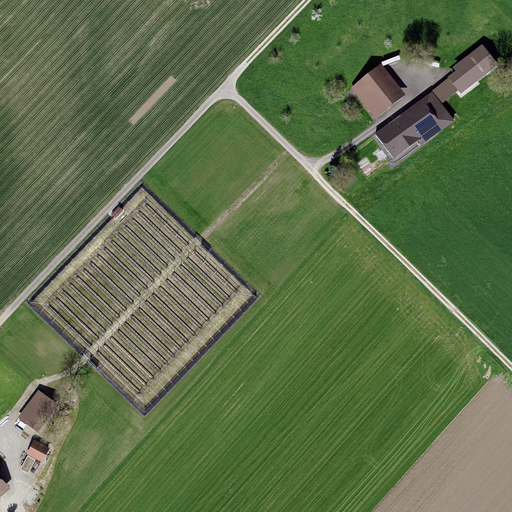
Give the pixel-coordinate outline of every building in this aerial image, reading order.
[(483,52),(457,71),(470,89),(496,70),(483,52)] [(388,64),(358,88),(382,119),(412,95),(388,64)] [(432,110),(388,140),(400,159),(431,138),(429,135),(443,125),(432,110)] [(52,403),(40,395),(23,419),(34,427),(52,403)] [(46,448),(32,443),(29,453),(42,458),(46,448)] [(28,457),(22,469),(29,473),(35,461),(28,457)]
